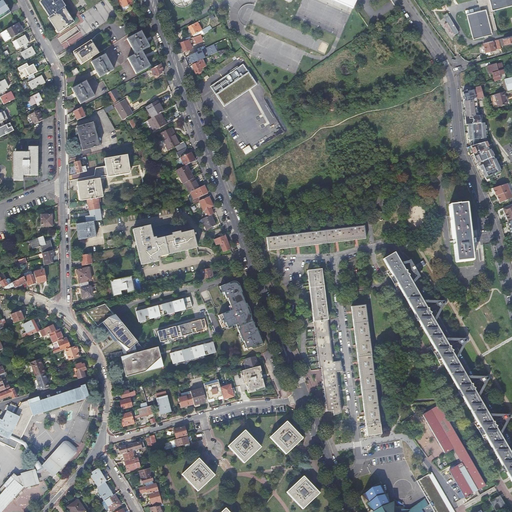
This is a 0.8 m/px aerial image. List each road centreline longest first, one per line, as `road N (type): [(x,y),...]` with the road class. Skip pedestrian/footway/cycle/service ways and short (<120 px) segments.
road 1 (secondary): [(149,0),(302,394)]
road 2 (residential): [(21,0),(59,76),(62,313)]
road 3 (residential): [(511,291),(494,227),(456,145),(449,73),(401,0)]
road 4 (residential): [(302,394),(99,439)]
road 5 (tertiary): [(99,439),(107,399),(101,375),(62,313)]
road 6 (secondary): [(302,394),(350,511)]
